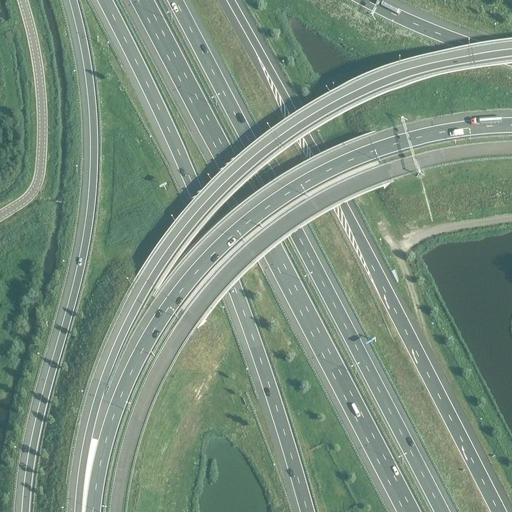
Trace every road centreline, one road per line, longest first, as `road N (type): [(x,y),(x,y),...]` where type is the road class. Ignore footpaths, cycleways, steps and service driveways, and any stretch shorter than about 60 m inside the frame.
road 1 (motorway): [(511,58),(438,70),(345,105),(281,143),(211,203),(156,272),(120,337),(91,422),(78,511)]
road 2 (motorway): [(511,126),(424,136),(353,159),(286,193),(228,238),(189,279),(138,356),(108,432),(92,511)]
road 3 (motorway): [(115,511),(130,434),(167,351),(269,233),(347,186),(399,166),(511,147)]
road 4 (motorway): [(442,511),(174,0)]
road 5 (motorway): [(141,0),(408,511)]
road 6 (motorway): [(498,511),(231,0)]
road 7 (motorway): [(101,0),(182,156),(310,511)]
road 8 (motorway): [(72,0),(92,107),(89,203),(24,511)]
road 9 (unclassified): [(0,216),(33,192),(40,173),(42,93),(23,0)]
road 10 (motorway): [(485,51),(364,0)]
